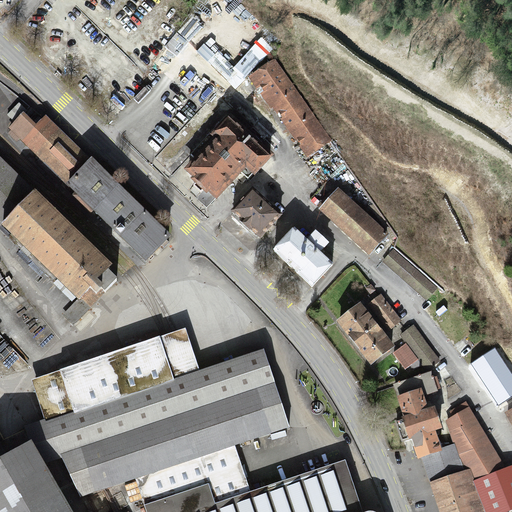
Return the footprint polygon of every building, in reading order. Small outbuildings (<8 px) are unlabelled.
[(330,141),(275,62),(253,77),(309,156),(330,141)] [(239,116),(182,181),(212,207),(251,162),(255,165),(273,145),(239,116)] [(25,121),(12,134),(148,268),(170,245),(45,122),(36,131),(25,121)] [(112,272),(0,161),(0,225),(80,305),(112,272)] [(388,231),(338,187),(321,207),(370,251),(388,231)] [(283,212),(258,189),(237,212),(262,235),(283,212)] [(332,260),(297,229),(275,253),(311,284),(332,260)] [(434,288),(393,252),(384,262),(426,298),(434,288)] [(400,318),(380,293),(370,301),(390,326),(400,318)] [(393,340),(361,298),(337,317),(369,358),(393,340)] [(435,358),(416,332),(394,348),(412,374),(435,358)] [(61,456),(83,501),(141,480),(206,459),(235,449),(290,431),(265,354),(201,376),(189,333),(176,337),(165,341),(33,384),(45,427),(30,434),(47,463),(61,456)] [(511,395),(511,373),(496,349),(472,364),(499,404),(511,395)] [(421,384),(397,391),(417,453),(441,445),(434,425),(444,422),(437,400),(427,403),(421,384)] [(506,474),(469,409),(456,416),(494,481),(506,474)] [(456,416),(447,419),(461,459),(470,456),(456,416)] [(235,449),(141,480),(151,511),(385,511),(385,509),(383,508),(381,505),(377,504),(371,504),(365,505),(349,459),(252,494),(235,449)] [(69,511),(29,450),(5,463),(0,466),(0,511),(69,511)] [(488,511),(471,464),(432,478),(443,511),(488,511)]
